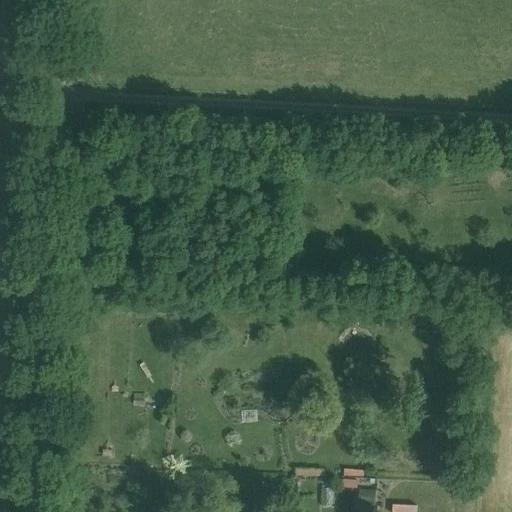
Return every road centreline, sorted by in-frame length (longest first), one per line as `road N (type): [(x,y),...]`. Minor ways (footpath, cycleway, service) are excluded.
road 1 (unclassified): [(38,511),(56,0)]
road 2 (track): [(53,95),(511,104)]
